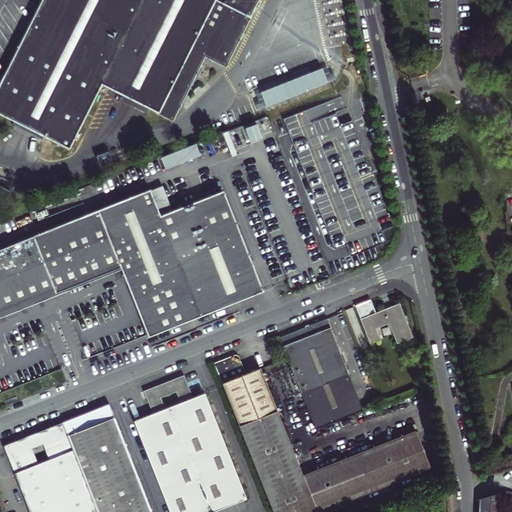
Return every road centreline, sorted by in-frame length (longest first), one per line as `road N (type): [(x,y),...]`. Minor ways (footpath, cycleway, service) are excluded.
road 1 (residential): [(0,424),(420,263)]
road 2 (residential): [(464,511),(459,449),(420,263)]
road 3 (residential): [(420,263),(383,94)]
road 4 (unknown): [(55,306),(118,283),(127,316),(89,338)]
